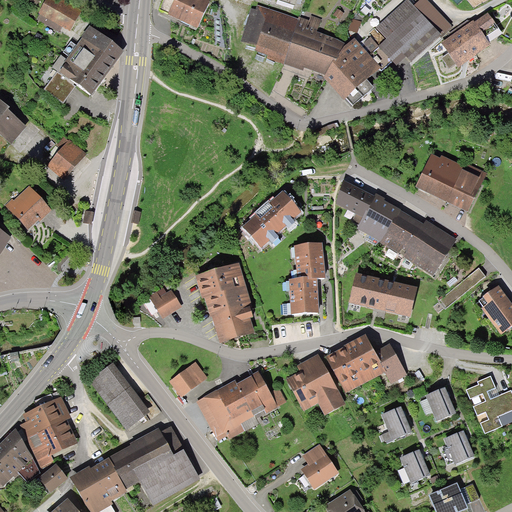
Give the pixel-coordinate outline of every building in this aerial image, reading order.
[(62,27),(70,32),(82,13),(61,0),(48,0),(39,14),(41,15),(39,19),(59,32),(62,27)] [(163,0),(158,11),(192,28),(206,0),(163,0)] [(355,39),(340,53),(325,76),(324,79),(331,86),(345,101),(347,99),(353,106),(373,88),(367,80),(381,67),(383,70),(392,63),(396,68),(407,59),(410,62),(439,37),(441,39),(453,28),(427,0),(420,0),(414,6),(408,0),(406,0),(376,28),(386,39),(379,46),(370,38),(361,46),(355,39)] [(267,59),(284,65),(299,19),(257,6),(256,9),(252,8),(241,41),(258,47),(255,50),(268,56),(267,59)] [(337,10),(332,17),(337,21),(342,14),(337,10)] [(502,34),(486,11),(442,40),(458,63),(502,34)] [(325,76),(340,53),(344,43),(317,31),(321,20),(311,15),(309,20),(300,17),(299,19),(284,65),(303,71),(304,69),(325,76)] [(350,21),(347,29),(355,31),(357,23),(350,21)] [(91,29),(59,73),(58,72),(45,91),(63,104),(75,88),(70,84),(72,81),(91,95),(122,52),(91,29)] [(0,134),(8,141),(25,123),(0,101),(0,134)] [(69,143),(47,164),(62,180),(84,159),(69,143)] [(432,150),(415,185),(468,210),(484,175),(432,150)] [(358,224),(374,195),(349,182),(337,204),(355,214),(352,220),(358,224)] [(8,206),(28,231),(51,212),(31,188),(8,206)] [(281,194),(241,231),(260,251),(300,214),(281,194)] [(381,244),(401,210),(374,195),(358,224),(355,230),(381,244)] [(134,210),(131,223),(138,225),(140,211),(134,210)] [(454,241),(401,210),(381,244),(434,275),(454,241)] [(0,251),(10,237),(0,230),(0,251)] [(320,315),(317,279),(326,278),(323,244),(294,247),(297,278),(288,279),(291,317),(320,315)] [(239,264),(195,277),(205,308),(207,309),(210,319),(212,318),(220,344),(256,333),(252,320),(255,319),(239,264)] [(482,269),(442,301),(449,309),(489,277),(482,269)] [(418,288),(356,275),(349,304),(376,310),(411,318),(418,288)] [(485,318),(511,300),(499,283),(473,301),(485,318)] [(150,297),(163,318),(181,307),(170,290),(161,296),(158,292),(150,297)] [(511,323),(511,301),(511,300),(485,318),(497,334),(511,323)] [(366,337),(327,358),(346,394),(387,372),(392,382),(406,375),(389,344),(374,352),(366,337)] [(303,372),(286,382),(303,413),(320,404),(327,416),(346,406),(319,357),(301,367),(303,372)] [(112,364),(89,381),(126,429),(149,412),(112,364)] [(169,380),(179,397),(198,386),(188,369),(169,380)] [(238,378),(197,399),(218,439),(229,434),(231,438),(259,424),(256,419),(287,403),(279,386),(269,391),(260,372),(240,382),(238,378)] [(478,384),(465,389),(469,400),(482,395),(484,400),(472,405),(476,416),(485,412),(487,419),(479,422),(483,432),(501,425),(497,414),(511,407),(511,391),(511,389),(490,397),(487,390),(496,387),(490,374),(477,379),(478,384)] [(427,397),(418,401),(425,416),(432,413),(436,423),(454,415),(441,387),(425,394),(427,397)] [(27,423),(21,426),(40,468),(54,462),(51,456),(61,451),(77,444),(66,420),(71,418),(62,398),(24,415),(27,423)] [(387,428),(379,431),(383,441),(390,438),(391,443),(411,435),(400,407),(382,415),(387,428)] [(16,429),(0,444),(0,483),(4,488),(19,472),(28,483),(41,473),(16,429)] [(461,429),(444,437),(450,448),(439,453),(445,467),(453,463),(455,467),(474,458),(461,429)] [(111,461),(124,486),(137,479),(151,506),(199,481),(171,430),(111,461)] [(319,444),(302,455),(311,467),(301,474),(312,490),(338,472),(319,444)] [(418,451),(398,459),(409,485),(428,477),(418,451)] [(128,492),(124,486),(111,461),(74,481),(91,511),(114,511),(109,502),(128,492)] [(57,464),(38,478),(50,494),(69,479),(57,464)] [(427,493),(430,501),(435,511),(455,511),(480,501),(471,483),(461,488),(457,479),(427,493)] [(368,511),(367,510),(364,511),(348,488),(325,504),(330,511),(368,511)] [(78,511),(70,501),(55,511),(78,511)]
